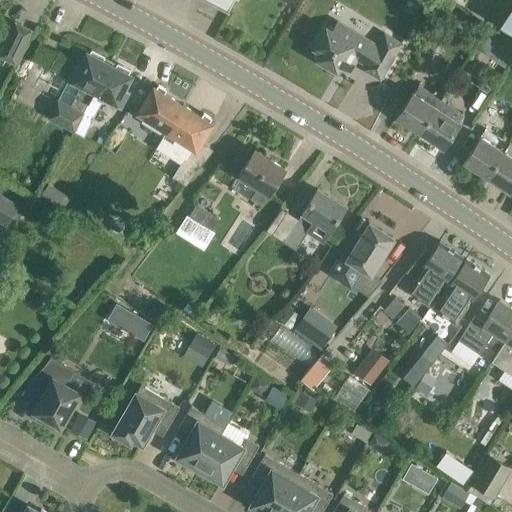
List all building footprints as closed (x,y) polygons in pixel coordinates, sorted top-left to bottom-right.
[(206,0),(229,12),(230,11),(229,10),(234,0),(206,0)] [(333,30),(326,26),(314,47),(321,52),(317,58),(338,71),(343,62),(352,67),(357,58),(366,63),(363,69),(381,79),(401,44),(385,34),(380,43),(339,20),(333,30)] [(32,30),(16,22),(0,53),(0,54),(16,63),(32,30)] [(502,62),(511,47),(511,43),(492,30),(480,48),(502,62)] [(79,123),(85,112),(83,111),(109,63),(103,60),(105,56),(92,50),(90,53),(87,51),(80,66),(76,64),(70,75),(57,98),(47,117),(75,131),(79,123)] [(116,66),(109,63),(83,111),(85,112),(94,117),(103,100),(98,97),(100,92),(122,104),(129,91),(125,89),(132,75),(129,73),(131,69),(118,63),(116,66)] [(420,132),(441,98),(418,83),(397,116),(420,132)] [(167,129),(183,104),(165,93),(168,89),(159,84),(157,87),(154,86),(139,110),(167,129)] [(441,98),(420,132),(443,147),(465,114),(441,98)] [(183,104),(167,129),(197,148),(213,123),(211,121),(213,118),(204,113),(202,116),(184,104),(183,104)] [(487,176),(504,148),(482,134),(464,161),(487,176)] [(511,153),(504,148),(487,176),(510,191),(511,188),(511,153)] [(286,169),(255,149),(239,174),(258,186),(251,198),(263,205),(286,169)] [(199,167),(180,154),(168,171),(186,184),(199,167)] [(72,197),(54,186),(47,198),(65,209),(72,197)] [(346,206),(318,189),(299,218),(282,208),(268,231),(295,247),(306,230),(324,241),(346,206)] [(20,205),(2,194),(0,197),(0,222),(7,226),(20,205)] [(38,202),(31,198),(26,205),(33,209),(38,202)] [(220,218),(196,204),(189,216),(194,219),(188,228),(204,238),(210,229),(212,230),(220,218)] [(395,238),(370,222),(346,257),(361,267),(351,283),(369,296),(382,279),(372,272),(395,238)] [(463,255),(441,240),(433,252),(426,248),(408,271),(418,278),(417,279),(419,280),(412,290),(429,300),(435,290),(437,292),(445,279),(446,280),(463,255)] [(489,273),(467,258),(456,275),(434,306),(456,321),(489,273)] [(405,306),(397,298),(384,311),(392,319),(405,306)] [(495,330),(507,338),(511,331),(511,307),(500,299),(485,322),(474,315),(459,338),(480,353),(495,330)] [(188,302),(185,308),(198,316),(202,310),(188,302)] [(295,326),(304,313),(291,305),(283,317),(295,326)] [(295,326),(322,346),(337,325),(317,311),(312,318),(304,313),(295,326)] [(130,334),(146,342),(155,325),(140,317),(130,334)] [(274,319),(268,329),(274,333),(280,324),(274,319)] [(458,331),(448,323),(422,353),(432,362),(458,331)] [(511,331),(507,338),(493,360),(505,368),(497,379),(511,388),(511,331)] [(304,355),(309,345),(281,332),(276,342),(304,355)] [(182,358),(202,369),(215,346),(195,335),(182,358)] [(235,355),(221,347),(215,357),(230,365),(235,355)] [(314,388),(333,361),(320,351),(300,377),(314,388)] [(382,354),(371,366),(364,360),(353,373),(370,386),(390,360),(382,354)] [(43,406),(35,419),(37,420),(37,419),(53,428),(56,424),(61,427),(81,392),(67,384),(74,371),(75,372),(76,371),(51,357),(34,377),(36,378),(37,377),(49,384),(38,403),(43,406)] [(272,381),(257,373),(249,387),(264,395),(272,381)] [(426,373),(417,386),(427,393),(436,380),(426,373)] [(336,395),(358,407),(368,386),(346,374),(336,395)] [(180,406),(141,384),(114,431),(131,441),(133,437),(143,443),(155,421),(167,428),(180,406)] [(267,397),(282,407),(289,395),(274,385),(267,397)] [(319,400),(303,390),(295,403),(312,412),(319,400)] [(210,398),(205,409),(227,418),(232,407),(210,398)] [(419,412),(408,404),(402,412),(413,419),(419,412)] [(198,472),(222,433),(226,425),(192,405),(179,426),(191,434),(178,455),(185,460),(183,464),(198,472)] [(78,413),(68,430),(85,440),(95,423),(78,413)] [(352,434),(367,442),(372,433),(357,425),(352,434)] [(391,441),(375,432),(367,444),(384,453),(391,441)] [(222,433),(198,472),(213,481),(216,477),(223,481),(236,459),(248,467),(259,444),(248,437),(243,446),(222,433)] [(256,511),(276,511),(299,473),(265,453),(252,475),(264,482),(252,504),(259,508),(257,511),(256,511)] [(511,467),(511,466),(490,453),(471,482),(494,496),(511,467)] [(411,461),(402,477),(428,492),(437,476),(411,461)] [(471,470),(461,464),(452,478),(461,484),(471,470)] [(299,473),(276,511),(306,511),(309,508),(316,511),(322,511),(333,493),(299,473)] [(472,492),(452,480),(443,497),(462,508),(472,492)] [(376,511),(344,493),(332,511),(376,511)]
